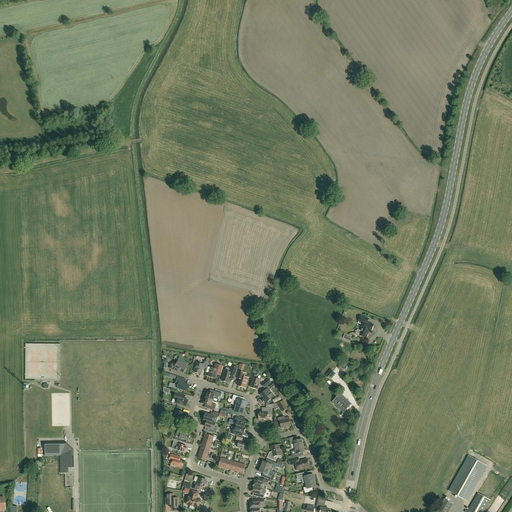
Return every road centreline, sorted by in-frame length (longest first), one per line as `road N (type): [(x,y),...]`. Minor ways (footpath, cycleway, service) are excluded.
road 1 (secondary): [(348,494),(372,390),(437,235),(474,83),(511,12)]
road 2 (track): [(130,141),(153,318),(157,511)]
road 3 (track): [(178,0),(137,90),(130,141)]
road 4 (track): [(130,141),(0,171)]
road 5 (residential): [(265,441),(305,433),(325,487),(348,494)]
